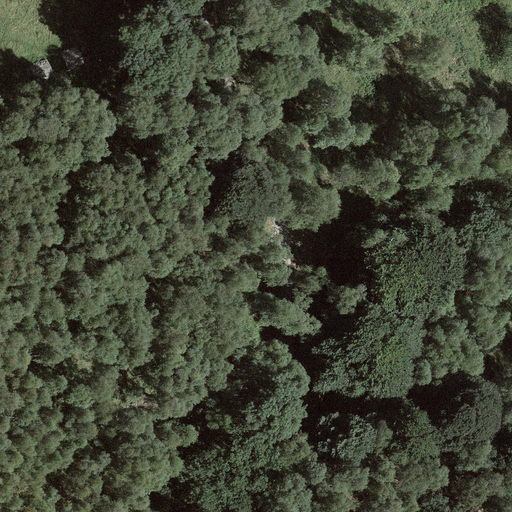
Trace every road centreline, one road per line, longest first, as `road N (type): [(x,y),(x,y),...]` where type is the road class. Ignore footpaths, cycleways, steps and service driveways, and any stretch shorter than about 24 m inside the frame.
road 1 (track): [(197,0),(284,239),(281,331),(289,361),(308,373),(357,377),(400,398)]
road 2 (track): [(400,398),(511,478)]
road 3 (track): [(444,511),(400,398)]
